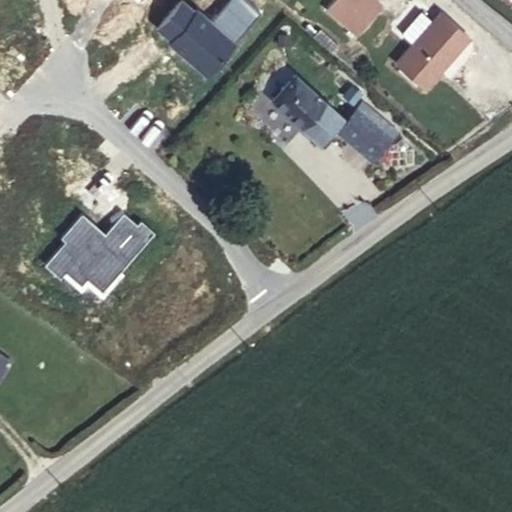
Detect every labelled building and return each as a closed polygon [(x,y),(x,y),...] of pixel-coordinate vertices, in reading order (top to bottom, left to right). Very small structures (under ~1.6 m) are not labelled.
[(379,0),(326,0),(324,2),(352,28),(379,0)] [(511,0),(489,0),(491,4),(511,15),(511,0)] [(467,42),(443,16),(391,65),(417,93),(458,54),(456,53),(467,42)] [(332,106),(294,68),(269,95),(307,132),(332,106)] [(388,138),(393,132),(361,101),(356,106),(388,138)] [(315,140),(340,114),(332,106),(307,132),(315,140)] [(367,159),(388,138),(356,106),(335,127),(367,159)] [(169,296),(158,279),(120,306),(132,322),(169,296)] [(0,356),(0,377),(10,364),(0,356)]
